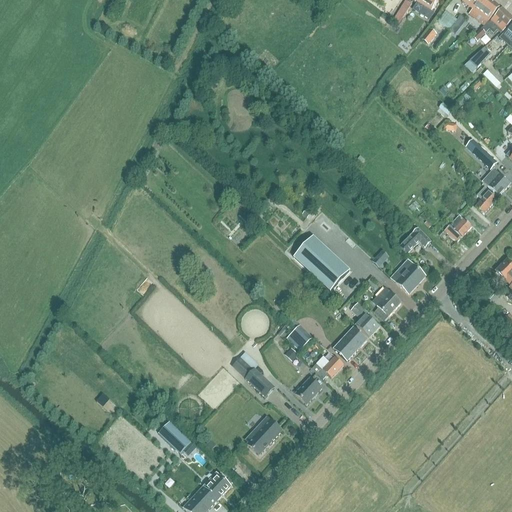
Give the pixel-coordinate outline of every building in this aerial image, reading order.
[(418,0),(417,3),(424,8),(420,15),(429,21),(434,13),(432,12),(438,0),(418,0)] [(461,0),(461,1),(473,10),(469,16),(474,20),(478,15),(488,22),(499,8),(488,0),(461,0)] [(403,7),(392,24),(398,28),(411,5),(407,3),(404,8),(403,7)] [(503,32),(511,21),(511,17),(502,9),(491,21),(480,31),(485,35),(489,31),(493,35),(497,31),(501,34),(503,32)] [(457,21),(445,13),(438,22),(450,31),(457,21)] [(511,24),(499,39),(511,50),(511,24)] [(430,30),(422,41),(428,46),(437,36),(430,30)] [(473,38),(477,42),(485,35),(480,31),(473,38)] [(485,49),(470,62),(478,69),(491,54),(485,49)] [(486,66),(481,71),(495,85),(500,80),(486,66)] [(443,104),(439,109),(448,117),(453,112),(443,104)] [(0,113),(9,125),(15,121),(6,109),(0,113)] [(444,123),(442,131),(455,133),(459,137),(463,132),(457,125),(444,123)] [(472,140),(465,148),(473,155),(490,171),(498,163),(480,147),(472,140)] [(494,170),(483,183),(500,199),(511,186),(494,170)] [(497,200),(484,188),(476,197),(481,201),(475,208),(483,215),(497,200)] [(449,227),(444,232),(457,244),(461,239),(462,239),(471,229),(459,217),(452,224),(455,227),(452,230),(449,227)] [(431,244),(417,230),(399,249),(406,256),(419,244),(425,249),(431,244)] [(313,238),(293,259),(330,293),(350,272),(313,238)] [(510,288),(508,289),(511,293),(511,266),(507,261),(495,273),(510,288)] [(408,297),(417,287),(416,286),(418,285),(419,286),(425,278),(412,266),(399,280),(395,276),(391,280),(408,297)] [(478,287),(467,277),(460,285),(471,295),(478,287)] [(385,290),(373,303),(376,307),(378,309),(373,314),(383,323),(388,317),(388,318),(400,305),(389,294),(385,290)] [(379,328),(366,316),(367,314),(357,305),(351,312),(361,321),(355,327),(368,339),(379,328)] [(511,321),(509,318),(500,326),(509,335),(511,338),(511,321)] [(278,336),(282,340),(291,331),(286,326),(278,336)] [(296,330),(288,339),(292,343),(304,332),(300,327),(296,330)] [(353,329),(333,350),(347,363),(367,341),(353,329)] [(291,351),(288,355),(293,360),(297,355),(291,351)] [(233,367),(246,380),(255,371),(258,368),(244,355),(233,367)] [(315,366),(311,371),(323,381),(327,377),(331,380),(343,367),(334,358),(329,364),(322,358),(315,366)] [(255,371),(246,380),(245,381),(265,400),(275,389),(255,371)] [(306,407),(322,390),(310,379),(295,396),(306,407)] [(118,412),(95,440),(136,473),(147,472),(152,466),(151,458),(157,458),(162,451),(155,446),(152,450),(144,451),(140,455),(139,434),(134,435),(129,431),(131,428),(131,422),(118,412)] [(156,417),(151,423),(154,426),(159,420),(156,417)] [(282,433),(270,422),(255,437),(252,434),(245,442),(248,445),(247,446),(259,458),(282,433)] [(180,456),(191,444),(169,424),(158,435),(169,445),(180,456)] [(236,468),(244,472),(246,467),(238,463),(236,468)] [(177,470),(161,488),(169,496),(186,478),(177,470)] [(186,511),(208,511),(231,488),(216,474),(183,509),(186,511)] [(241,491),(234,497),(240,504),(247,498),(241,491)]
